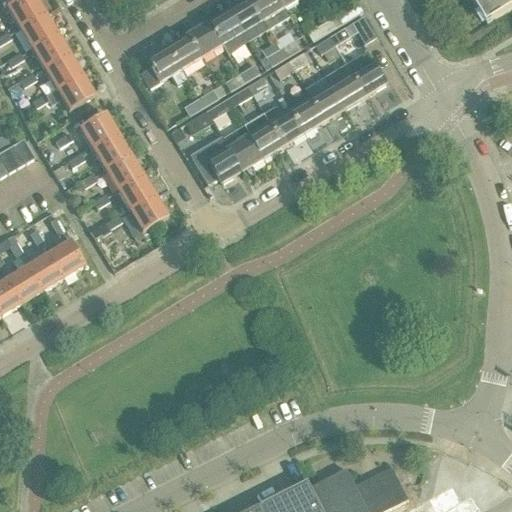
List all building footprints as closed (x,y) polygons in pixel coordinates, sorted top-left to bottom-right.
[(18,34),(45,18),(34,0),(27,0),(5,13),(18,34)] [(290,20),(286,13),(278,0),(256,0),(252,3),(265,25),(265,26),(269,33),(290,20)] [(278,0),(286,13),(307,0),(306,0),(278,0)] [(492,24),(493,26),(511,13),(511,0),(476,0),(490,22),(491,23),(492,24)] [(252,3),(231,15),(249,45),(269,33),(265,26),(265,25),(252,3)] [(231,15),(210,28),(224,50),(230,60),(249,45),(231,15)] [(31,55),(58,39),(45,18),(18,34),(31,55)] [(329,36),(342,28),(337,19),(323,28),(329,36)] [(364,20),(353,27),(356,33),(366,49),(367,51),(368,51),(378,45),(379,45),(377,42),(372,33),(364,20)] [(203,63),(224,50),(210,28),(190,40),(203,63)] [(313,46),(329,36),(323,28),(314,33),(308,37),(313,46)] [(336,49),(351,41),(345,32),(331,40),(336,49)] [(0,49),(11,43),(7,36),(0,40),(0,49)] [(43,76),(71,59),(58,39),(31,55),(43,76)] [(182,75),(183,75),(203,63),(190,40),(169,53),(182,75)] [(321,59),(336,49),(331,40),(315,50),(321,59)] [(287,62),(301,53),(296,44),(282,53),(287,62)] [(188,84),(183,75),(182,75),(169,53),(148,65),(152,72),(141,79),(150,95),(173,81),(178,90),(188,84)] [(272,71),(287,62),(282,53),(267,62),(272,71)] [(11,72),(24,64),(20,56),(6,64),(11,72)] [(356,62),(347,67),(367,100),(387,88),(374,66),(368,56),(357,63),(356,62)] [(295,74),(309,66),(304,57),(290,65),(295,74)] [(56,97),(83,80),(71,59),(43,76),(55,95),(56,97)] [(280,84),(295,74),(290,65),(274,75),(280,84)] [(346,112),(367,100),(347,67),(326,80),(346,112)] [(246,87),(261,78),(255,69),(240,77),(246,87)] [(32,76),(18,84),(23,93),(36,85),(32,76)] [(231,96),(246,87),(240,77),(225,86),(231,96)] [(51,110),(60,104),(68,118),(96,101),(83,80),(56,97),(55,95),(45,100),(44,98),(31,105),(36,113),(48,106),(51,110)] [(326,80),(306,92),(326,125),(346,112),(326,80)] [(254,99),(268,90),(263,82),(248,90),(254,99)] [(205,112),(225,99),(220,90),(199,103),(205,112)] [(233,112),(254,99),(248,90),(227,103),(233,112)] [(307,96),(287,108),(305,137),(326,125),(306,92),(305,93),(307,96)] [(190,121),(205,112),(199,103),(184,111),(190,121)] [(212,124),(213,124),(233,112),(227,103),(207,115),(212,124)] [(275,112),(265,118),(284,150),(298,142),(305,137),(287,108),(291,115),(281,121),(275,112)] [(214,126),(213,124),(212,124),(207,115),(186,128),(193,139),(214,126)] [(91,155),(118,139),(106,118),(69,141),(67,137),(55,145),(60,152),(72,145),(74,149),(84,143),(91,155)] [(265,118),(244,131),(263,163),(284,150),(265,118)] [(223,142),(243,175),(263,163),(244,131),(224,143),(223,142)] [(0,150),(9,146),(5,138),(0,140),(0,150)] [(131,160),(118,139),(91,155),(104,176),(131,160)] [(223,142),(192,161),(208,189),(219,182),(222,188),(243,175),(223,142)] [(23,144),(14,149),(26,168),(35,163),(23,144)] [(14,149),(5,155),(17,174),(26,168),(14,149)] [(5,155),(0,157),(0,165),(8,179),(17,174),(5,155)] [(85,164),(82,159),(80,157),(67,165),(71,173),(85,164)] [(116,197),(143,181),(131,160),(104,176),(116,197)] [(0,165),(0,183),(8,179),(0,165)] [(84,193),(97,185),(93,177),(79,185),(84,193)] [(129,218),(156,201),(143,181),(116,197),(129,218)] [(97,213),(109,205),(105,199),(93,206),(97,213)] [(156,201),(129,218),(141,238),(168,222),(156,201)] [(110,233),(122,226),(117,218),(88,235),(93,244),(110,233)] [(57,239),(64,234),(57,222),(50,226),(57,239)] [(37,233),(29,238),(37,251),(38,251),(42,249),(45,247),(37,234),(37,233)] [(69,246),(48,258),(64,285),(85,273),(69,246)] [(18,277),(6,284),(23,310),(44,298),(27,271),(28,271),(22,260),(24,260),(16,247),(9,251),(17,264),(12,266),(18,277)] [(28,271),(27,271),(44,298),(64,285),(48,258),(48,259),(39,264),(28,271)] [(6,284),(0,287),(0,319),(2,323),(23,310),(6,284)] [(309,487),(321,511),(393,511),(409,504),(393,472),(356,490),(347,474),(312,492),(309,486),(309,487)] [(262,511),(321,511),(309,487),(262,510),(262,511)]
